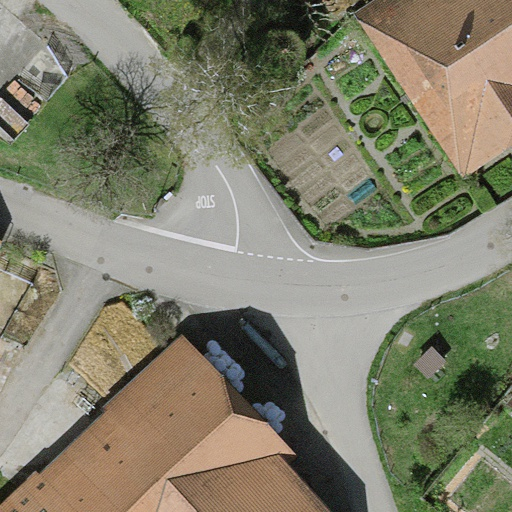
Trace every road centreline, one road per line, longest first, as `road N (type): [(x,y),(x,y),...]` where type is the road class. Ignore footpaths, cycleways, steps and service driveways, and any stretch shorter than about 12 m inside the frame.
road 1 (unclassified): [(236,279),(239,203),(186,101),(80,0)]
road 2 (unclassified): [(0,207),(116,249),(236,279)]
road 3 (unclassified): [(312,287),(380,511)]
road 4 (unclassified): [(312,287),(376,287),(443,267),(511,224)]
road 5 (track): [(0,422),(116,249)]
